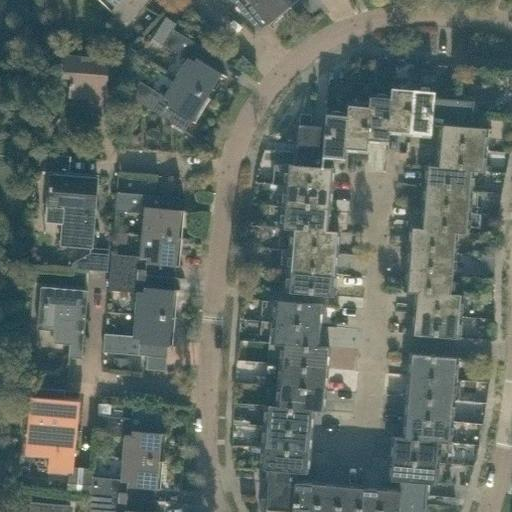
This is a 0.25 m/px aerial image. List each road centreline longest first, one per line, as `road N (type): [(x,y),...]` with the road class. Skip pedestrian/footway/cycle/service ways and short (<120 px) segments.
road 1 (residential): [(227,511),(211,410),(232,183)]
road 2 (residential): [(277,75),(307,49),(357,26),(464,17),(511,27)]
road 3 (residential): [(359,348),(372,178)]
road 4 (residential): [(511,356),(359,348)]
